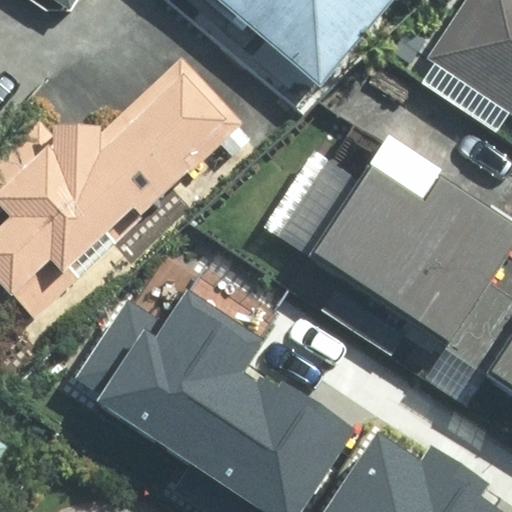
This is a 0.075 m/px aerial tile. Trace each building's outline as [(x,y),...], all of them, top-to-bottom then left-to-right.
[(80,0),(58,0),(74,10),(80,0)] [(221,0),(327,89),(401,0),(221,0)] [(511,0),(469,0),(430,59),(511,113),(511,0)] [(248,124),(185,58),(108,129),(108,128),(61,127),(60,153),(56,147),(0,198),(0,201),(17,221),(0,235),(0,279),(39,322),(248,124)] [(318,253),(475,358),(511,296),(511,295),(498,286),(511,264),(511,220),(391,142),(318,253)] [(71,383),(277,511),(286,511),(343,423),(240,360),(255,336),(178,288),(161,314),(128,293),(71,383)] [(511,296),(475,358),(511,382),(511,296)] [(313,511),(487,511),(473,503),(488,479),(411,431),(395,457),(361,436),(313,511)] [(0,472),(15,450),(0,439),(0,472)]
